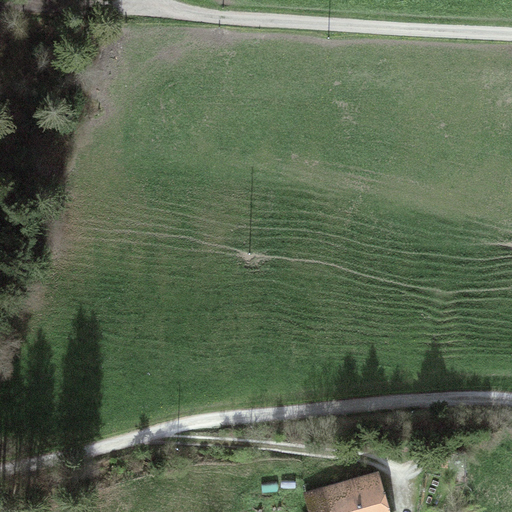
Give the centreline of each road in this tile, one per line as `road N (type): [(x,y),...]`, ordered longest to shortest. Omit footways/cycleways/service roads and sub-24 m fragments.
road 1 (track): [(511,400),(383,400),(176,421),(0,467)]
road 2 (track): [(511,34),(216,16),(160,0)]
